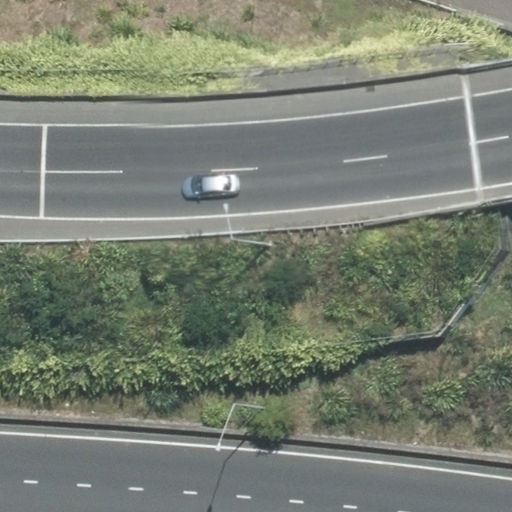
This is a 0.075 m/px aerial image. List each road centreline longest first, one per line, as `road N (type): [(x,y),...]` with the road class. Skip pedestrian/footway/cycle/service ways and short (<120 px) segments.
road 1 (motorway): [(511,500),(0,454)]
road 2 (motorway): [(511,142),(285,168),(0,173)]
